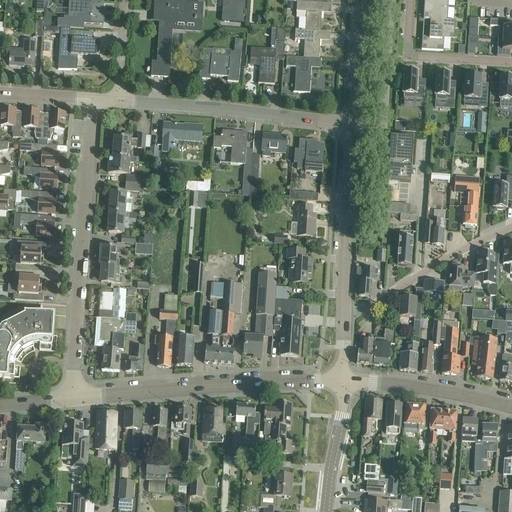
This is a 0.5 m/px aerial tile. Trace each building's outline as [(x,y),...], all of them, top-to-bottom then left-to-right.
[(36,0),(36,12),(43,13),(44,0),(36,0)] [(58,28),(61,28),(70,29),(83,30),(83,24),(103,25),(104,20),(102,20),(102,15),(101,15),(101,10),(103,10),(103,2),(69,0),(68,18),(65,18),(64,20),(58,20),(58,28)] [(223,0),(222,22),(238,23),(243,23),(244,0),(223,0)] [(197,3),(165,1),(155,1),(154,11),(159,11),(159,21),(158,21),(158,22),(160,22),(158,51),(157,51),(157,62),(152,62),(151,77),(169,78),(170,68),(172,25),(176,25),(175,31),(195,32),(195,24),(196,13),(202,13),(202,5),(197,4),(197,3)] [(307,3),(297,2),(296,18),(306,19),(305,30),(305,31),(320,32),(320,31),(322,10),(331,10),(331,5),(332,5),(332,4),(322,3),(322,4),(307,3)] [(447,20),(448,8),(424,6),(423,19),(430,19),(430,28),(455,30),(455,21),(447,20)] [(469,20),(468,37),(478,38),(479,20),(469,20)] [(511,27),(511,22),(511,21),(490,20),(490,27),(499,27),(498,38),(511,39),(511,27)] [(71,39),(69,39),(70,29),(61,28),(58,70),(64,70),(77,70),(78,55),(96,57),(97,48),(100,48),(100,41),(92,40),(93,33),(72,31),(71,39)] [(454,39),(455,30),(430,28),(429,38),(422,37),(421,50),(443,51),(444,39),(454,39)] [(251,49),(250,58),(251,58),(260,59),(260,62),(259,73),(259,83),(258,83),(258,84),(275,85),(275,84),(274,84),(275,60),(276,57),(282,57),(282,60),(282,61),(283,61),(283,60),(283,58),(284,51),(285,38),(285,32),(285,31),(285,30),(277,29),(275,50),(265,49),(251,49)] [(305,40),(304,58),(304,59),(319,60),(319,59),(320,38),(329,38),(330,33),(330,32),(320,31),(320,32),(305,31),(305,30),(296,30),(295,39),(305,40)] [(468,37),(467,55),(475,55),(475,50),(477,50),(478,38),(468,37)] [(511,51),(511,39),(498,38),(497,57),(510,57),(510,51),(511,51)] [(34,66),(34,56),(35,42),(24,41),(23,54),(10,53),(10,60),(9,60),(9,63),(10,63),(10,66),(18,67),(18,65),(34,66)] [(238,83),(239,73),(241,53),(230,52),(230,57),(212,56),(213,50),(203,49),(200,79),(210,80),(210,76),(228,78),(227,82),(238,83)] [(321,59),(319,59),(319,60),(304,59),(304,58),(287,57),(286,67),(296,68),(294,92),(294,93),(310,94),(310,93),(311,65),(320,66),(321,61),(321,59)] [(407,73),(405,72),(403,99),(424,100),(425,87),(417,87),(417,73),(415,73),(414,72),(408,71),(407,73)] [(454,102),(455,89),(449,89),(449,75),(447,75),(446,74),(441,73),(439,74),(437,74),(435,101),(454,102)] [(463,90),(465,90),(465,98),(479,99),(479,107),(486,108),(487,94),(480,94),(481,77),(475,77),(475,75),(468,74),(468,76),(466,76),(466,83),(464,83),(463,90)] [(501,78),(500,108),(511,108),(511,78),(511,79),(510,77),(505,77),(504,78),(501,78)] [(20,138),(21,123),(22,113),(15,113),(16,110),(2,109),(0,126),(11,127),(13,138),(20,138)] [(38,145),(43,146),(45,115),(38,114),(39,111),(25,110),(23,128),(34,129),(36,140),(38,140),(38,145)] [(45,115),(43,146),(47,146),(48,140),(50,140),(54,130),(55,130),(54,133),(57,135),(60,135),(63,133),(63,131),(64,131),(65,113),(51,112),(51,115),(45,115)] [(395,122),(394,131),(404,132),(405,123),(395,122)] [(202,126),(194,126),(185,125),(185,126),(176,125),(176,123),(175,123),(175,124),(164,124),(163,137),(164,137),(163,152),(173,152),(174,141),(201,142),(202,126)] [(242,196),(249,197),(252,164),(253,150),(246,150),(247,133),(241,133),(241,134),(235,134),(235,132),(222,131),(222,134),(221,134),(221,137),(222,137),(222,138),(214,137),(213,147),(213,149),(221,150),(222,147),(232,148),(231,164),(242,165),(243,164),(244,164),(242,191),(243,191),(242,196)] [(115,138),(113,158),(128,159),(128,158),(129,148),(137,148),(137,149),(145,149),(146,136),(138,135),(138,140),(130,140),(130,139),(115,138)] [(286,140),(287,137),(263,135),(262,152),(262,157),(270,157),(271,153),(285,154),(286,142),(287,142),(287,140),(286,140)] [(387,182),(410,183),(411,169),(410,169),(410,168),(411,168),(413,139),(390,137),(388,167),(392,167),(392,168),(388,168),(387,182)] [(322,174),(324,145),(315,145),(315,148),(309,147),(310,140),(299,140),(299,150),(295,150),(294,163),(298,163),(297,170),(305,170),(305,172),(322,174)] [(8,143),(0,142),(0,151),(8,150),(8,143)] [(43,146),(38,145),(25,144),(25,145),(20,145),(20,152),(33,153),(42,156),(41,166),(58,167),(59,153),(56,153),(57,147),(47,146),(43,146)] [(149,164),(157,164),(158,148),(150,148),(149,164)] [(128,159),(113,158),(110,158),(112,159),(111,164),(109,164),(109,173),(108,172),(108,173),(118,174),(127,174),(128,163),(136,163),(136,158),(128,158),(128,159)] [(259,164),(252,164),(249,197),(257,198),(259,164)] [(11,167),(0,166),(0,176),(10,174),(11,167)] [(55,170),(45,169),(24,168),(23,175),(29,176),(40,179),(39,190),(57,191),(58,177),(55,177),(55,170)] [(431,173),(431,178),(430,183),(450,184),(450,179),(450,175),(431,173)] [(139,185),(139,188),(145,189),(146,178),(140,178),(140,177),(127,176),(126,184),(139,185)] [(477,208),(478,195),(480,178),(456,176),(455,193),(470,194),(469,208),(469,209),(466,208),(464,208),(464,215),(463,225),(476,226),(477,216),(477,208)] [(495,182),(493,208),(496,208),(497,210),(502,210),(504,209),(506,209),(507,195),(511,195),(511,177),(507,177),(507,183),(495,182)] [(204,179),(204,184),(187,183),(186,192),(209,193),(210,179),(204,179)] [(139,185),(126,184),(125,192),(138,193),(139,188),(139,185)] [(298,201),(299,193),(293,192),(294,184),(290,184),(289,200),(298,201)] [(16,191),(14,191),(4,190),(3,197),(0,196),(0,210),(15,212),(16,191)] [(53,200),(53,194),(43,193),(22,191),(22,199),(28,199),(38,203),(38,213),(55,214),(56,200),(53,200)] [(124,214),(131,214),(132,199),(130,199),(130,194),(111,193),(110,212),(124,214)] [(189,193),(188,207),(198,207),(198,194),(189,193)] [(318,194),(299,193),(298,201),(317,202),(318,194)] [(386,203),(386,214),(405,215),(406,205),(386,203)] [(316,215),(312,215),(312,207),(298,207),(296,236),(314,238),(315,225),(314,225),(314,221),(315,221),(316,215)] [(124,214),(110,212),(109,213),(111,213),(111,220),(109,220),(108,233),(123,234),(124,219),(136,220),(137,214),(131,214),(124,214)] [(52,217),(42,216),(20,215),(19,223),(27,223),(37,226),(36,237),(53,238),(54,224),(51,224),(52,217)] [(426,223),(425,244),(432,245),(431,246),(443,247),(443,237),(445,219),(433,218),(433,223),(426,223)] [(411,266),(413,232),(399,231),(397,266),(411,266)] [(287,246),(287,237),(275,236),(274,245),(287,246)] [(135,245),(135,238),(122,237),(122,244),(135,245)] [(17,241),(16,256),(41,258),(41,250),(46,250),(47,244),(17,241)] [(504,253),(503,265),(510,265),(510,272),(510,274),(511,274),(511,241),(509,241),(507,243),(504,243),(504,253)] [(135,252),(147,253),(147,254),(152,255),(153,246),(136,245),(135,252)] [(115,267),(118,267),(119,260),(115,260),(116,248),(101,247),(100,266),(102,266),(115,267)] [(378,247),(378,252),(378,262),(385,263),(386,252),(386,247),(378,247)] [(305,251),(295,251),(288,250),(287,260),(291,260),(289,284),(307,285),(307,284),(303,284),(303,280),(311,280),(313,261),(305,260),(305,251)] [(477,263),(476,275),(484,275),(483,282),(483,284),(486,284),(486,288),(490,296),(496,296),(496,285),(497,285),(497,279),(498,269),(492,269),(493,255),(493,254),(487,253),(486,252),(482,251),(481,253),(478,253),(477,263)] [(41,258),(16,256),(21,257),(20,265),(15,264),(15,271),(45,273),(45,266),(40,266),(41,258)] [(196,264),(195,278),(203,278),(204,264),(196,264)] [(120,267),(118,267),(115,267),(102,266),(101,283),(111,283),(122,284),(122,279),(119,279),(120,267)] [(474,287),(474,284),(475,274),(464,273),(464,268),(450,267),(450,268),(446,268),(445,277),(445,280),(449,281),(449,286),(463,287),(463,286),(474,287)] [(274,327),(275,301),(276,288),(274,288),(275,276),(275,270),(260,269),(259,275),(258,275),(255,317),(257,317),(256,328),(256,338),(246,337),(245,354),(261,355),(262,338),(261,338),(262,336),(271,337),(272,326),(274,327)] [(360,280),(359,297),(371,297),(371,287),(372,281),(375,281),(375,277),(378,277),(378,270),(371,269),(364,269),(364,281),(360,280)] [(44,279),(45,273),(15,271),(15,277),(19,277),(19,285),(39,287),(39,279),(44,279)] [(424,280),(423,292),(443,294),(444,282),(424,280)] [(222,313),(222,314),(224,314),(222,330),(221,349),(220,349),(219,365),(233,366),(235,345),(233,344),(233,339),(239,339),(243,285),(237,285),(224,284),(222,313)] [(39,287),(19,285),(19,286),(8,285),(8,294),(13,295),(13,300),(42,302),(43,295),(38,295),(39,287)] [(290,289),(276,288),(275,301),(289,302),(290,289)] [(109,319),(125,321),(126,290),(113,290),(113,295),(110,295),(109,319)] [(472,307),(473,296),(463,295),(462,307),(472,307)] [(155,337),(155,345),(158,345),(158,349),(165,350),(165,348),(172,348),(172,338),(175,338),(177,313),(178,313),(179,297),(165,296),(164,312),(160,312),(159,321),(166,321),(165,337),(155,337)] [(420,321),(421,302),(416,302),(416,300),(401,299),(400,318),(414,318),(414,321),(420,321)] [(289,302),(275,301),(274,327),(282,327),(282,320),(300,321),(301,312),(301,304),(289,302)] [(452,305),(451,313),(459,314),(460,305),(452,305)] [(507,322),(511,322),(511,310),(506,310),(506,319),(495,318),(495,320),(495,321),(507,322)] [(495,318),(495,312),(473,311),(472,320),(495,321),(495,320),(495,318)] [(222,314),(222,313),(209,312),(207,335),(212,335),(211,347),(206,346),(204,364),(219,365),(220,349),(221,349),(222,330),(224,314),(222,314)] [(54,315),(44,314),(24,313),(25,315),(2,327),(0,329),(0,378),(0,379),(14,379),(15,367),(13,367),(15,360),(16,358),(18,355),(20,352),(22,350),(24,348),(27,347),(30,345),(33,345),(40,343),(40,346),(52,346),(54,315)] [(126,314),(125,321),(124,335),(135,335),(136,315),(126,314)] [(123,351),(124,335),(125,321),(109,319),(102,319),(100,342),(104,342),(103,350),(121,351),(123,351)] [(282,320),(282,327),(280,346),(280,356),(299,357),(301,321),(300,321),(282,320)] [(421,363),(420,373),(431,374),(434,346),(439,347),(440,340),(442,321),(442,320),(434,320),(432,344),(423,343),(422,349),(422,351),(421,363)] [(442,321),(440,340),(445,341),(443,356),(456,357),(458,330),(459,323),(442,321)] [(396,332),(395,331),(385,330),(384,340),(375,339),(374,344),(373,365),(388,367),(390,345),(395,346),(396,332)] [(470,338),(470,343),(475,344),(472,367),(478,368),(476,378),(492,380),(497,340),(476,338),(473,338),(473,334),(470,334),(470,338)] [(468,358),(470,343),(470,338),(470,337),(467,337),(466,344),(463,344),(462,358),(468,358)] [(193,367),(193,357),(194,339),(178,338),(177,356),(176,366),(193,367)] [(373,341),(369,341),(363,340),(362,351),(358,351),(357,365),(372,366),(373,341)] [(417,362),(419,345),(407,344),(406,354),(401,353),(400,361),(399,371),(416,372),(417,362)] [(142,371),(142,361),(142,360),(143,347),(135,346),(134,360),(126,360),(125,372),(136,373),(136,371),(142,371)] [(165,350),(158,349),(157,367),(170,368),(171,358),(172,348),(165,348),(165,350)] [(121,351),(103,350),(102,371),(119,373),(121,351)] [(511,353),(510,353),(508,367),(501,366),(500,371),(499,381),(511,382),(511,353)] [(456,357),(443,356),(442,375),(458,376),(460,358),(456,357)] [(381,421),(381,411),(382,401),(366,400),(364,419),(363,437),(369,438),(371,420),(381,421)] [(295,443),(285,442),(286,426),(290,427),(292,404),(276,403),(276,409),(265,408),(264,422),(265,422),(264,436),(265,437),(264,454),(294,456),(295,443)] [(233,438),(231,454),(261,456),(262,440),(253,439),(254,430),(254,425),(259,425),(260,414),(255,414),(256,406),(237,405),(236,415),(236,417),(247,418),(247,429),(246,439),(233,438)] [(402,410),(401,410),(401,406),(388,405),(387,408),(386,408),(385,429),(386,429),(386,433),(399,434),(400,430),(401,430),(402,410)] [(404,424),(404,429),(418,430),(426,430),(427,424),(427,414),(425,414),(425,407),(405,406),(405,416),(404,424)] [(189,434),(191,410),(177,409),(176,424),(173,423),(172,430),(184,431),(184,434),(189,434)] [(202,436),(202,443),(222,444),(222,437),(224,437),(224,426),(220,426),(221,421),(221,411),(208,410),(207,416),(203,415),(203,425),(203,427),(202,436)] [(166,435),(166,422),(167,412),(154,411),(153,427),(159,427),(158,444),(165,444),(170,445),(170,435),(166,435)] [(437,431),(443,431),(444,412),(431,412),(430,433),(429,445),(435,446),(436,434),(437,431)] [(456,413),(444,412),(443,431),(449,432),(448,443),(454,443),(456,413)] [(115,450),(116,423),(117,413),(97,413),(97,423),(96,449),(115,450)] [(139,450),(140,424),(141,414),(126,414),(125,427),(133,428),(132,450),(139,450)] [(476,438),(477,431),(477,421),(463,420),(462,430),(462,442),(475,443),(476,438)] [(59,424),(58,433),(64,434),(64,437),(64,440),(63,447),(73,448),(73,453),(73,461),(72,468),(87,469),(88,462),(89,445),(89,439),(89,438),(88,445),(82,445),(83,438),(83,432),(83,424),(74,424),(74,422),(68,422),(68,423),(66,423),(65,424),(59,424)] [(44,444),(45,436),(46,426),(36,426),(36,429),(18,428),(15,471),(22,473),(24,451),(23,451),(23,443),(44,444)] [(499,436),(497,435),(497,427),(483,426),(482,445),(481,459),(481,461),(487,461),(487,453),(497,454),(497,443),(496,443),(496,440),(498,440),(499,436)] [(511,426),(508,426),(505,459),(504,459),(503,475),(511,475),(511,426)] [(194,441),(184,440),(183,462),(192,463),(194,441)] [(168,475),(168,473),(168,469),(169,462),(147,461),(146,474),(168,475)] [(256,472),(257,464),(255,464),(255,461),(249,461),(249,464),(247,464),(247,471),(256,472)] [(368,474),(367,481),(366,493),(385,494),(385,487),(378,486),(380,467),(376,466),(364,465),(364,474),(368,474)] [(264,509),(279,510),(280,497),(290,498),(292,477),(289,477),(290,470),(271,468),(270,476),(276,476),(275,494),(258,493),(257,509),(264,509)] [(440,474),(439,490),(451,490),(452,474),(440,474)] [(120,480),(118,500),(133,502),(133,494),(134,482),(120,480)] [(388,480),(387,495),(397,495),(398,481),(388,480)] [(202,481),(192,481),(191,497),(201,497),(202,481)] [(511,511),(511,493),(500,492),(499,511),(511,511)] [(84,511),(86,495),(73,495),(72,511),(84,511)] [(412,511),(421,511),(422,498),(413,497),(413,503),(412,511)] [(366,501),(365,508),(369,508),(369,511),(386,511),(386,510),(412,511),(413,503),(402,502),(387,501),(387,502),(376,501),(366,501)]
